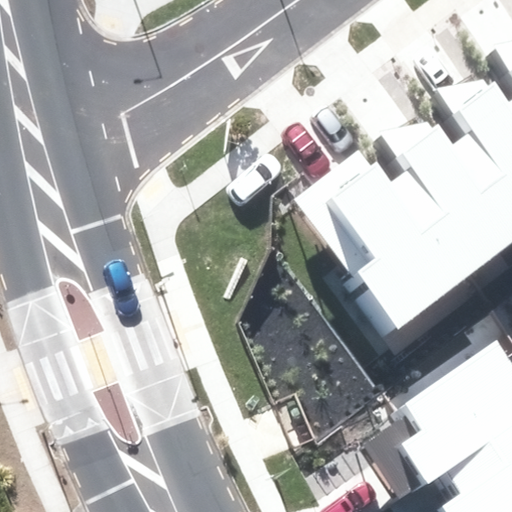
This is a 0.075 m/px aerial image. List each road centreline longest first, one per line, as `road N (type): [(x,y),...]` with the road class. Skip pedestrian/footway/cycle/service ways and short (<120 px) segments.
road 1 (secondary): [(163,509),(91,459),(29,294),(50,210)]
road 2 (secondary): [(50,210),(113,270),(169,427),(163,509)]
road 3 (residential): [(295,0),(36,159)]
road 4 (secondary): [(1,0),(36,159)]
